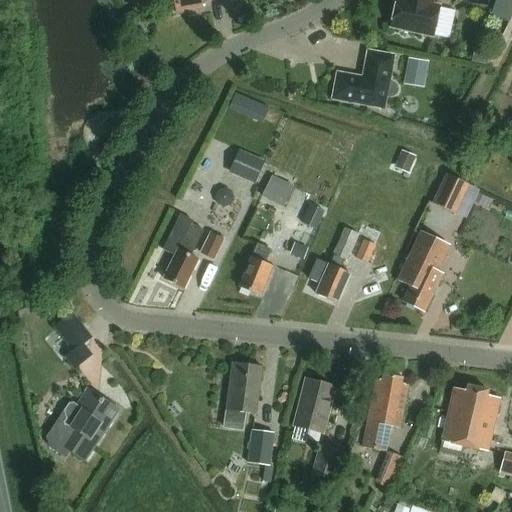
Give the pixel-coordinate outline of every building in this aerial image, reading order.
[(174,0),(177,13),(202,8),(200,0),(174,0)] [(396,0),(390,27),(433,37),(440,6),(433,4),(433,0),(396,0)] [(511,16),(511,0),(498,0),(495,12),(511,16)] [(389,80),(394,56),(368,51),(363,78),(338,73),(333,99),(384,108),(386,96),(389,97),(392,97),(394,96),(397,94),(399,91),(399,87),(397,84),(394,82),(392,81),(389,80)] [(407,78),(427,81),(429,63),(430,63),(429,63),(410,59),(409,60),(407,78)] [(250,119),(262,124),(268,109),(257,104),(250,119)] [(253,183),(263,160),(238,149),(228,173),(253,183)] [(409,174),(416,157),(402,151),(395,168),(409,174)] [(455,214),(468,186),(446,175),(432,203),(455,214)] [(293,187),(281,181),(271,176),(262,197),(284,207),(293,187)] [(179,216),(162,251),(174,257),(163,279),(183,289),(198,259),(191,256),(203,230),(191,225),(192,222),(179,216)] [(356,241),(349,256),(377,269),(387,248),(376,243),(375,245),(357,237),(358,235),(345,229),(342,235),(356,241)] [(449,246),(421,232),(398,280),(410,286),(402,302),(424,313),(443,274),(437,272),(449,246)] [(213,259),(223,240),(210,234),(201,253),(213,259)] [(316,260),(308,280),(320,285),(316,295),(337,304),(350,273),(341,269),(345,259),(347,260),(355,242),(341,236),(333,254),(334,255),(329,265),(316,260)] [(260,296),(273,266),(265,263),(270,250),(258,245),(239,288),(260,296)] [(75,368),(91,356),(82,344),(91,338),(70,312),(52,327),(72,353),(66,357),(75,368)] [(213,418),(211,435),(222,437),(224,427),(240,429),(241,413),(256,414),(262,366),(233,362),(226,420),(213,418)] [(400,428),(408,385),(401,384),(402,377),(383,374),(382,382),(376,381),(363,445),(386,448),(390,427),(400,428)] [(323,433),(334,386),(306,379),(291,442),(306,446),(310,430),(323,433)] [(488,451),(500,397),(487,395),(488,389),(469,385),(467,390),(454,387),(440,453),(462,458),(464,445),(488,451)] [(119,411),(86,389),(77,404),(73,402),(69,403),(64,410),(65,415),(68,417),(65,423),(66,424),(65,424),(59,421),(49,436),(85,461),(119,411)] [(270,465),(274,434),(252,431),(248,462),(270,465)] [(342,451),(319,445),(311,475),(333,481),(342,451)] [(402,460),(387,453),(375,483),(390,490),(402,460)] [(499,475),(511,477),(511,454),(505,453),(499,475)]
